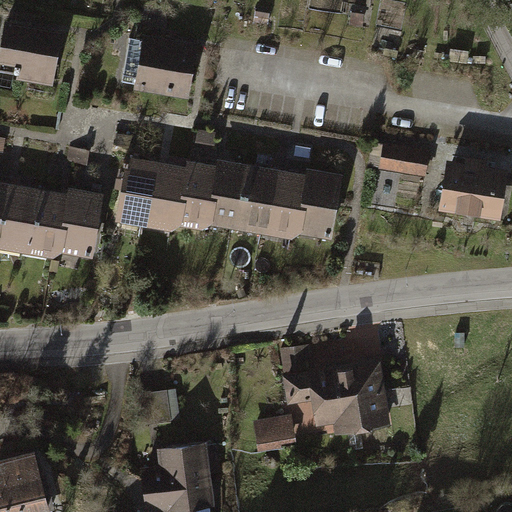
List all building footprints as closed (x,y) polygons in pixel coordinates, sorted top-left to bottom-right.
[(272,13),(256,12),(255,25),(271,26),(272,13)] [(366,14),(351,12),(349,24),(364,26),(366,14)] [(9,21),(1,63),(22,67),(20,79),(55,85),(65,32),(9,21)] [(201,43),(146,35),(145,41),(132,38),(125,83),(138,85),(137,92),(192,100),(201,43)] [(71,85),(62,83),(58,111),(61,112),(67,112),(71,85)] [(199,131),(197,142),(217,145),(218,134),(199,131)] [(129,136),(117,134),(115,146),(128,148),(129,136)] [(432,152),(385,144),(381,171),(427,178),(432,152)] [(84,150),(71,148),(69,161),(81,163),(84,150)] [(120,225),(151,230),(161,162),(131,157),(120,225)] [(213,228),(243,232),(253,164),(223,160),(222,165),(213,228)] [(439,186),(435,208),(503,219),(511,173),(491,170),(492,164),(467,160),(466,166),(450,163),(446,187),(439,186)] [(182,228),(212,233),(213,228),(222,165),(192,161),(191,166),(182,228)] [(151,230),(181,234),(182,228),(191,166),(161,162),(151,230)] [(243,232),(273,237),(283,169),(253,164),(243,232)] [(273,237),(303,241),(304,237),(313,173),(283,169),(273,237)] [(304,237),(334,241),(344,173),(314,169),(313,173),(304,237)] [(11,184),(0,182),(0,246),(1,247),(11,184)] [(40,188),(11,184),(1,247),(31,251),(40,188)] [(70,187),(70,193),(60,256),(94,261),(105,193),(70,187)] [(70,193),(40,188),(31,251),(60,256),(70,193)] [(395,338),(382,339),(384,356),(397,355),(395,338)] [(291,417),(256,422),(261,451),(299,445),(297,432),(337,426),(338,434),(392,426),(383,361),(308,371),(305,349),(282,352),(291,417)] [(178,392),(137,398),(141,428),(182,423),(178,392)] [(142,469),(147,511),(211,511),(211,510),(217,509),(213,477),(221,477),(217,444),(162,450),(164,467),(142,469)] [(0,511),(53,511),(39,453),(0,463),(0,511)]
